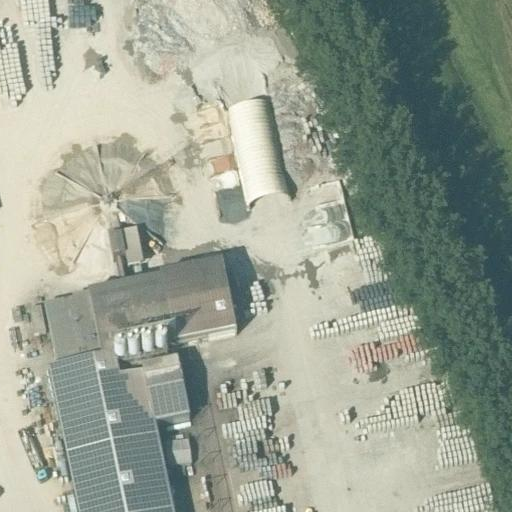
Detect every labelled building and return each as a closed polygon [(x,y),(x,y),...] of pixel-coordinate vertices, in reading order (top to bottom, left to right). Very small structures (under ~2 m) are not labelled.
[(235,115),(249,210),(294,203),(280,108),(235,115)] [(344,183),(315,190),(323,224),(314,226),(319,248),(357,239),(344,183)] [(121,293),(45,308),(58,373),(163,352),(175,349),(162,285),(161,285),(130,291),(115,216),(116,216),(117,209),(114,204),(108,203),(102,206),(101,213),(105,218),(106,218),(121,293)] [(223,269),(161,282),(161,285),(162,285),(175,349),(237,337),(223,269)] [(166,369),(163,352),(139,357),(155,430),(190,423),(178,367),(166,369)] [(58,373),(50,375),(70,470),(159,452),(155,430),(139,357),(58,373)] [(171,511),(159,452),(70,470),(78,511),(171,511)]
